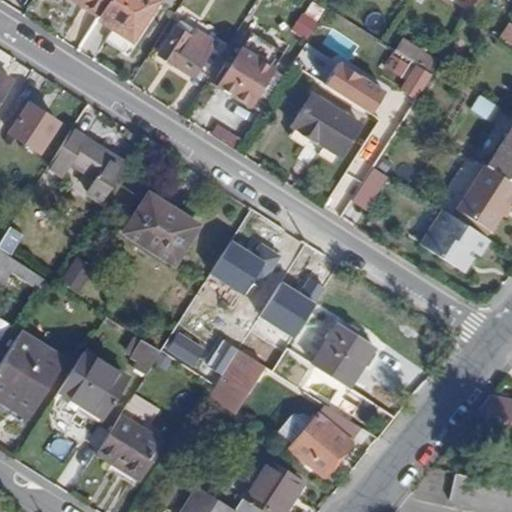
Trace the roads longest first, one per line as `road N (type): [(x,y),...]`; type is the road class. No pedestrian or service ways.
road 1 (residential): [(496,345),(0,28)]
road 2 (tertiary): [(496,345),(360,511)]
